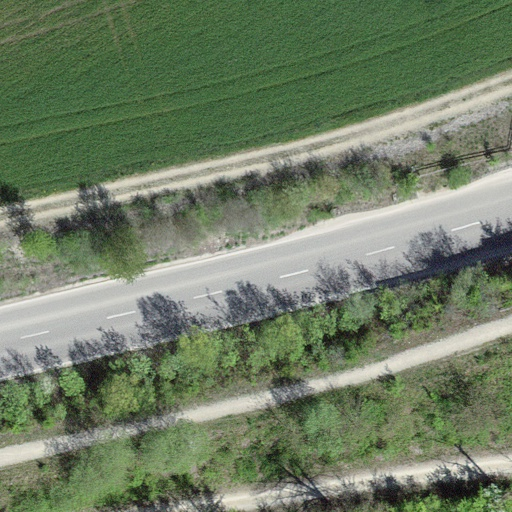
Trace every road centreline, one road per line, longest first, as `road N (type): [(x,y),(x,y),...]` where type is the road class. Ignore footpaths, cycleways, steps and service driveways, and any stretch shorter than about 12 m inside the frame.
road 1 (track): [(0,225),(297,160),(511,79)]
road 2 (unclassified): [(0,337),(334,263),(511,208)]
